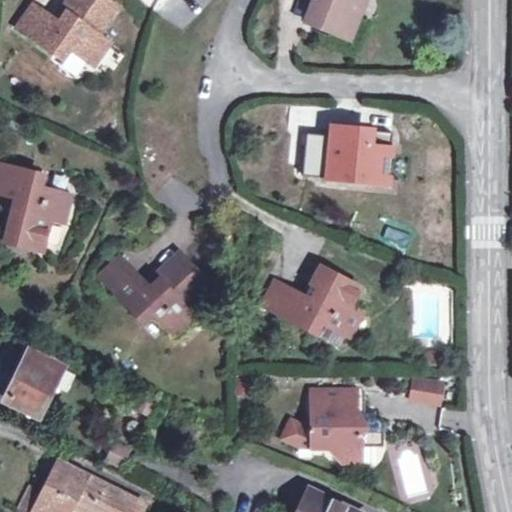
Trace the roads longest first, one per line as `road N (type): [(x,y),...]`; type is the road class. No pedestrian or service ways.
road 1 (residential): [(507,511),(498,471),(485,87)]
road 2 (residential): [(218,75),(485,87)]
road 3 (residential): [(218,75),(210,102),(217,179),(196,196),(164,191)]
